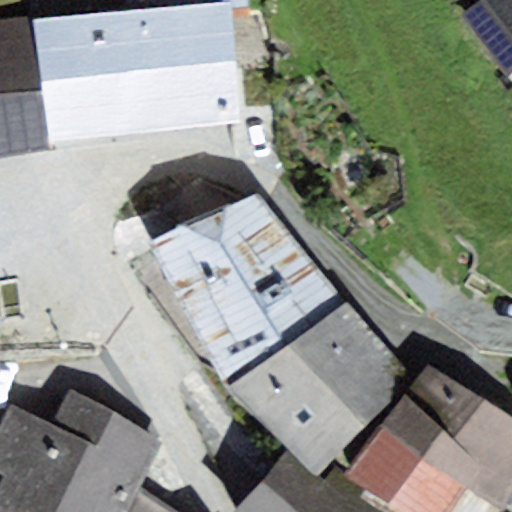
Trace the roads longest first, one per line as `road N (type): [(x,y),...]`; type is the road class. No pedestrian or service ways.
road 1 (residential): [(39,174),(159,152),(223,161),(269,189),(428,342),(511,340)]
road 2 (tertiary): [(208,511),(77,219)]
